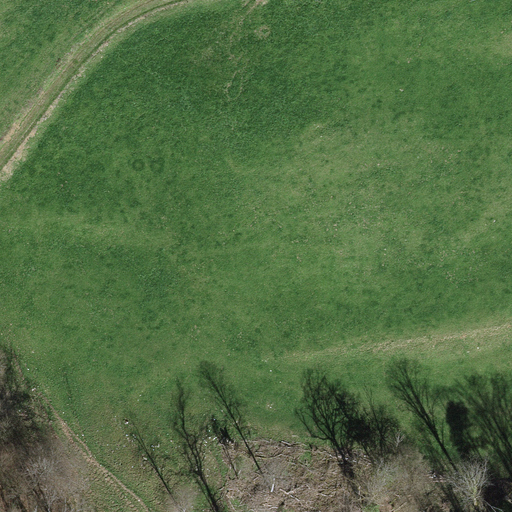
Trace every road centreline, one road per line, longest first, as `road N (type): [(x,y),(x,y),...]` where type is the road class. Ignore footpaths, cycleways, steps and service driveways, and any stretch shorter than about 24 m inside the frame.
road 1 (track): [(154,0),(68,56),(0,150)]
road 2 (track): [(0,401),(71,511)]
